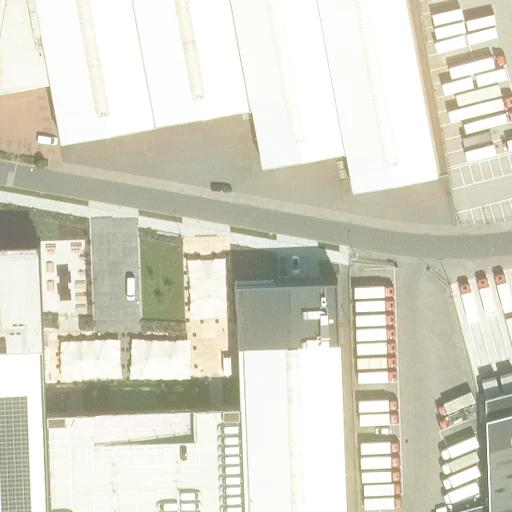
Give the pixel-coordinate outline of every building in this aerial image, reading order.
[(62,141),(248,107),(252,107),(263,166),(346,150),(353,190),(436,174),(404,0),(0,0),(0,91),(51,82),(62,141)] [(35,247),(0,248),(0,511),(51,511),(47,412),(44,313),(38,313),(35,247)] [(345,511),(337,280),(236,284),(245,511),(345,511)] [(389,366),(361,367),(361,381),(390,379),(389,366)] [(511,511),(511,390),(485,397),(489,498),(489,504),(458,511),(511,511)] [(244,511),(241,405),(47,412),(51,511),(244,511)]
